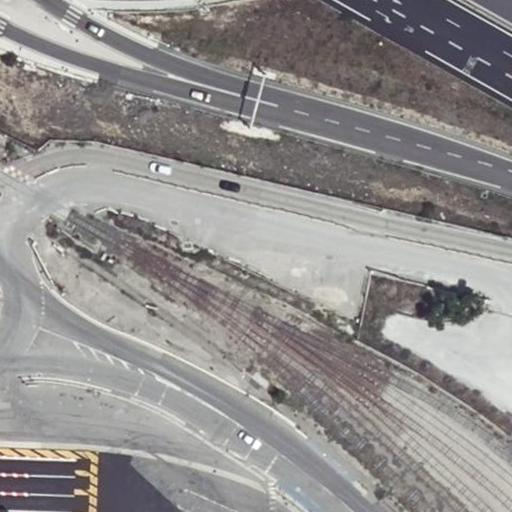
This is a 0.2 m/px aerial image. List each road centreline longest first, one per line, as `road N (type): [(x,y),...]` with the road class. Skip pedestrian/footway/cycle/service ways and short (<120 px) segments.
road 1 (motorway): [(196,83),(248,105),(511,178)]
road 2 (primary): [(0,26),(120,73),(196,83)]
road 3 (primary): [(47,0),(196,83)]
road 4 (unclassified): [(511,280),(372,246)]
road 5 (motorway): [(399,0),(511,64)]
